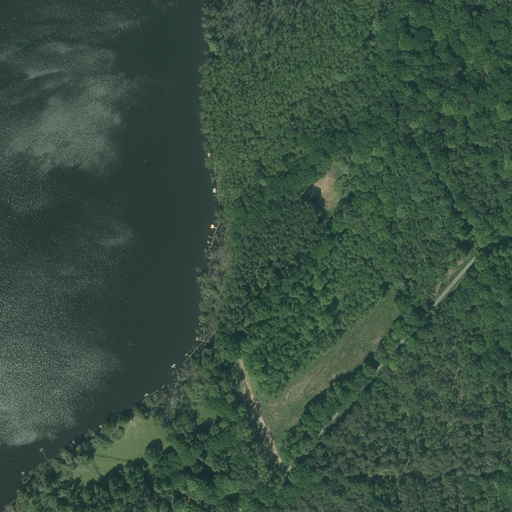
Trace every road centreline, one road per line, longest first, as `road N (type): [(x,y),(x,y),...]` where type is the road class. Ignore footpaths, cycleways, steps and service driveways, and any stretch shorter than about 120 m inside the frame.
road 1 (unclassified): [(261,511),(285,469),(486,248),(511,236)]
road 2 (track): [(285,469),(232,340)]
